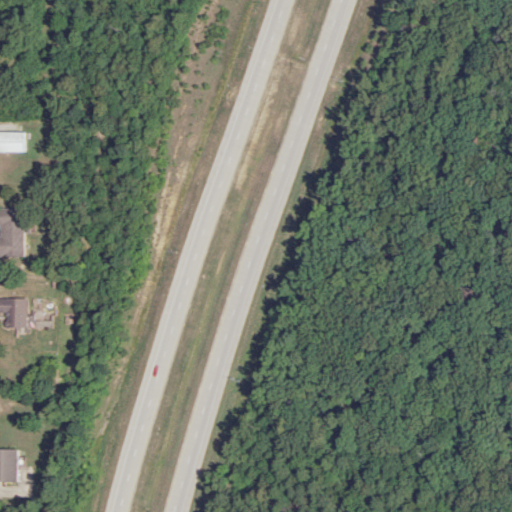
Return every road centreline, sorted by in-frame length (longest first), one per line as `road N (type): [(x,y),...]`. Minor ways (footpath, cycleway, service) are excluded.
road 1 (motorway): [(179,511),(228,332),(343,0)]
road 2 (motorway): [(283,0),(181,298),(120,511)]
